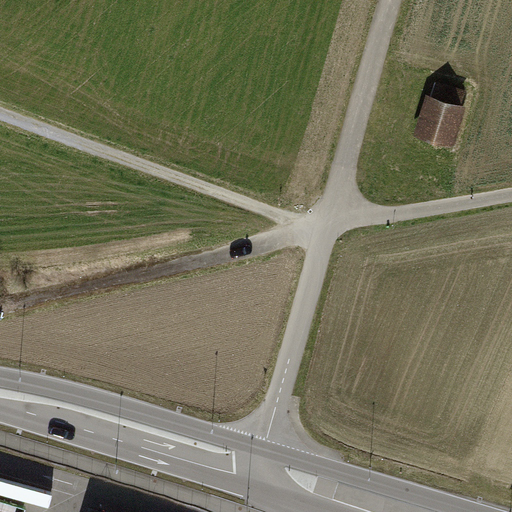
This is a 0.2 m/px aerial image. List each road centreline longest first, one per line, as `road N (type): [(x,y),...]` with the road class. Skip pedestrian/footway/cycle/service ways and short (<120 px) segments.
road 1 (track): [(330,216),(291,218),(0,114)]
road 2 (track): [(330,216),(285,238),(0,309)]
road 3 (unclassified): [(330,216),(258,478)]
road 4 (secondary): [(258,478),(0,400)]
road 5 (unclassified): [(390,0),(330,216)]
road 6 (unclassified): [(330,216),(386,215),(511,193)]
